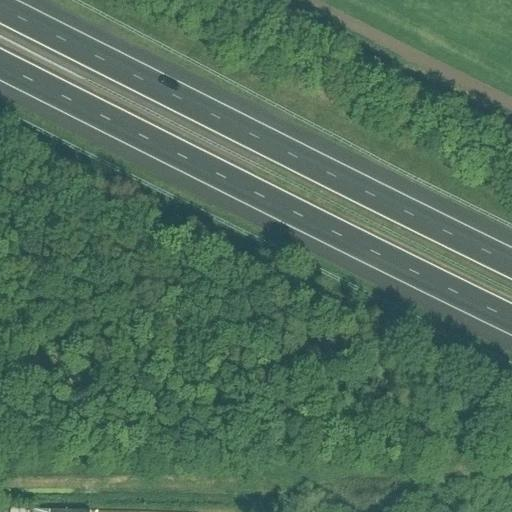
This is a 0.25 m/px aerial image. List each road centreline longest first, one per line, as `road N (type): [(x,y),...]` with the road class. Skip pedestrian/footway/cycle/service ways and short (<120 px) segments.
road 1 (motorway): [(511,266),(0,10)]
road 2 (motorway): [(0,66),(511,322)]
